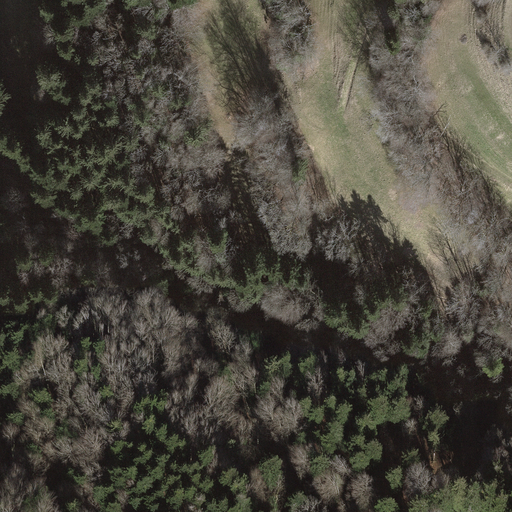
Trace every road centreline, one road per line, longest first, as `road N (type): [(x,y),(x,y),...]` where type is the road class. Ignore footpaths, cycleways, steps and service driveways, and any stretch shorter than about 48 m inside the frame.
road 1 (track): [(377,0),(329,130),(306,121),(288,86),(277,0)]
road 2 (track): [(511,186),(415,104),(398,64),(388,0)]
road 3 (track): [(215,0),(191,78),(158,0)]
